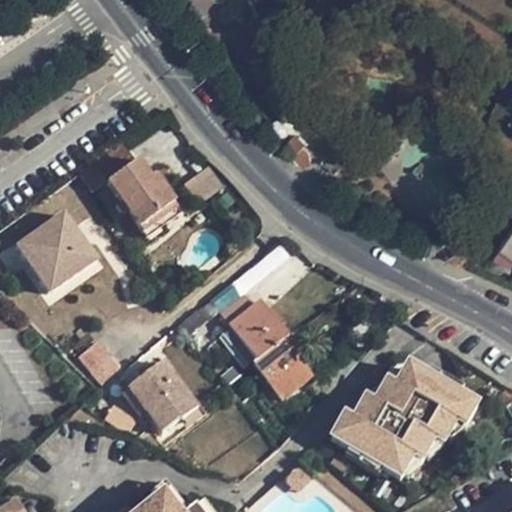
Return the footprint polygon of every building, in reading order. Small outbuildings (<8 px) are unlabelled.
[(23,0),(0,0),(0,22),(3,20),(7,25),(30,10),(23,0)] [(286,140),(294,147),(296,149),(299,144),(303,140),(293,132),(286,140)] [(289,154),(298,162),(306,150),(299,144),(296,149),(294,147),(289,154)] [(147,182),(121,145),(83,171),(97,189),(105,184),(139,229),(152,219),(160,228),(179,214),(153,178),(147,182)] [(308,160),(306,150),(298,162),(300,163),(308,160)] [(83,171),(78,175),(91,193),(97,189),(83,171)] [(210,174),(184,192),(198,212),(224,193),(210,174)] [(235,195),(220,205),(226,216),(242,205),(235,195)] [(146,238),(160,228),(152,219),(139,229),(146,238)] [(511,223),(500,241),(511,249),(511,223)] [(69,224),(23,257),(55,303),(101,270),(69,224)] [(467,241),(442,258),(457,264),(470,244),(467,241)] [(221,316),(258,363),(283,345),(286,341),(258,305),(254,307),(245,297),(221,316)] [(201,308),(178,327),(188,339),(210,320),(201,308)] [(69,347),(77,358),(96,342),(87,333),(69,347)] [(96,342),(77,358),(99,384),(118,369),(96,342)] [(309,379),(283,345),(258,363),(256,365),(282,399),(309,379)] [(330,370),(341,381),(360,361),(347,350),(330,370)] [(178,416),(192,405),(164,366),(124,394),(141,418),(147,415),(163,436),(182,422),(178,416)] [(99,384),(103,390),(123,374),(118,369),(99,384)] [(459,400),(424,380),(406,369),(393,391),(383,386),(371,407),(362,403),(350,425),(341,420),(328,441),(346,451),(381,472),(398,482),(412,460),(420,464),(435,442),(442,445),(454,425),(464,430),(476,410),(459,400)] [(429,371),(424,380),(459,400),(464,391),(429,371)] [(126,378),(123,374),(103,390),(107,394),(126,378)] [(511,396),(500,403),(502,408),(511,403),(511,396)] [(196,411),(192,405),(178,416),(182,422),(196,411)] [(114,407),(105,420),(128,435),(136,422),(114,407)] [(377,479),(381,472),(346,451),(343,458),(377,479)] [(299,471),(289,481),(300,492),(309,481),(299,471)] [(148,497),(154,505),(162,499),(171,511),(179,511),(162,487),(148,497)] [(204,511),(203,509),(198,511),(171,511),(162,499),(154,505),(143,511),(204,511)]
